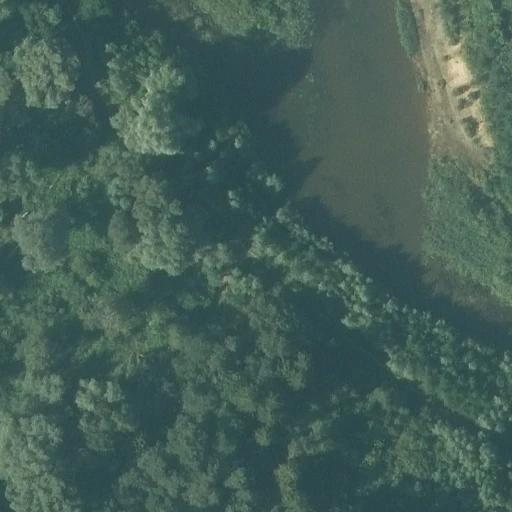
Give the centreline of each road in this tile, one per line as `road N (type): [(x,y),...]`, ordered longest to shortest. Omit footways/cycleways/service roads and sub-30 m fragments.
road 1 (track): [(202,215),(221,283),(216,322),(183,407),(169,511)]
road 2 (track): [(81,49),(93,93),(114,122),(202,215)]
